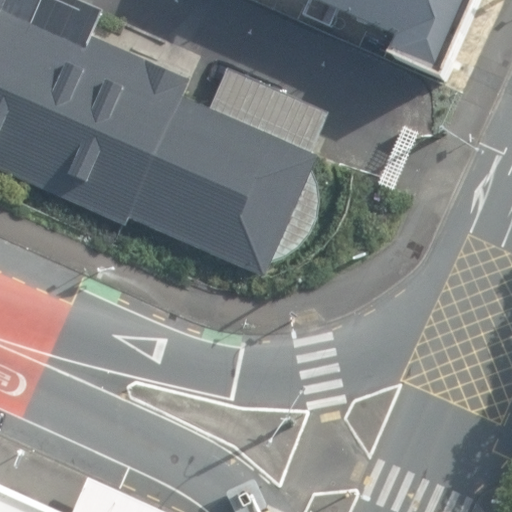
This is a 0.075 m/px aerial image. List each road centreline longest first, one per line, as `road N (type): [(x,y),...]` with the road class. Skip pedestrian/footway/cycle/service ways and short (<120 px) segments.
road 1 (secondary): [(0,332),(278,374),(424,344),(511,296)]
road 2 (secondary): [(250,511),(0,346)]
road 3 (secondary): [(428,511),(511,305)]
